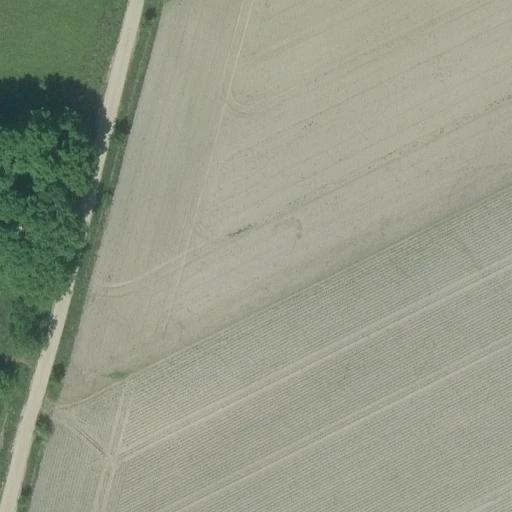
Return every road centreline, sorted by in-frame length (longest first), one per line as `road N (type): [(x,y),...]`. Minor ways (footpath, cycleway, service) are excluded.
road 1 (track): [(73,249),(14,511)]
road 2 (track): [(138,0),(73,249)]
